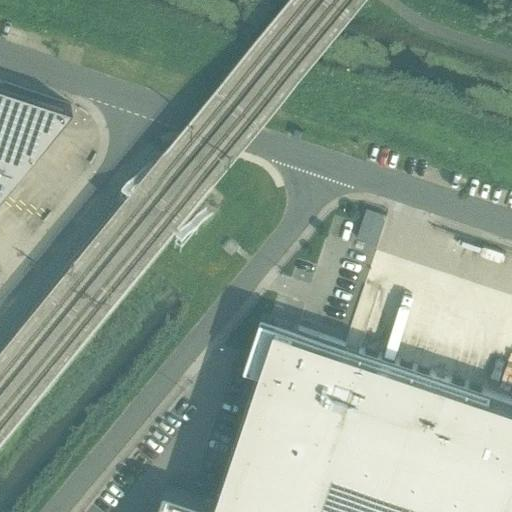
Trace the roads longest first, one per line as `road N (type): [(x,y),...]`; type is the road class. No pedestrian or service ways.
road 1 (unclassified): [(53,511),(289,229),(320,161)]
road 2 (unclassified): [(141,101),(103,181),(0,306)]
road 3 (unclassified): [(320,161),(511,225)]
road 4 (unclassified): [(141,101),(320,161)]
road 5 (unclassified): [(0,54),(141,101)]
